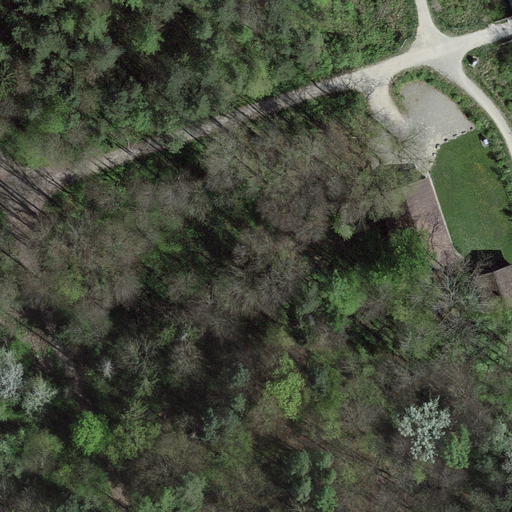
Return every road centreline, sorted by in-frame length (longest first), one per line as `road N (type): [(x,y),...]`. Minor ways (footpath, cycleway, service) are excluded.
road 1 (track): [(511,29),(6,191)]
road 2 (track): [(0,176),(120,511)]
